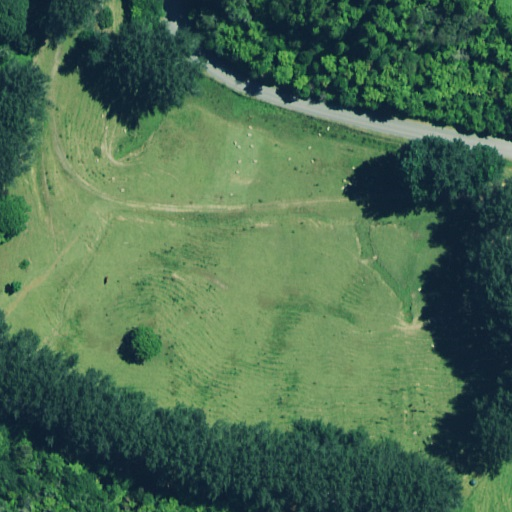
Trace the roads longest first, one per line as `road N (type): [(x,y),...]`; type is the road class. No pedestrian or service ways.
road 1 (tertiary): [(417,511),(412,497),(123,443),(0,371)]
road 2 (tertiary): [(179,0),(178,18),(223,62),(511,139)]
